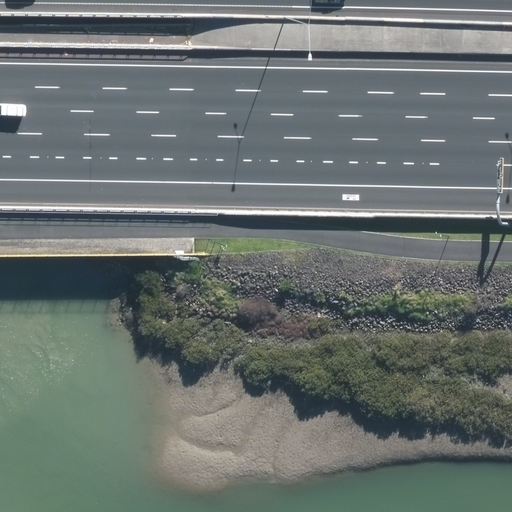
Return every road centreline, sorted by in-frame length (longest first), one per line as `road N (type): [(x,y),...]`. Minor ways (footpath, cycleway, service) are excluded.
road 1 (motorway): [(511,86),(0,79)]
road 2 (motorway): [(511,140),(0,135)]
